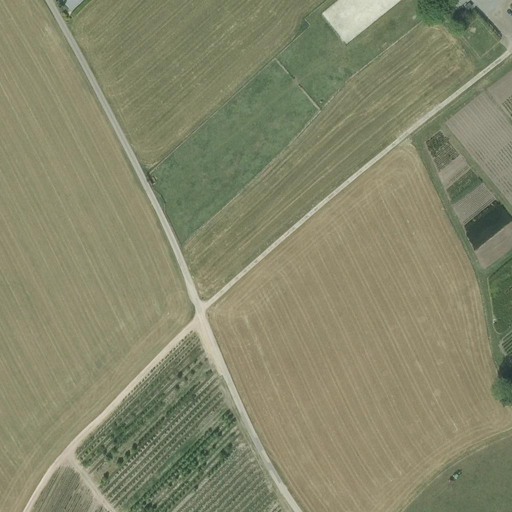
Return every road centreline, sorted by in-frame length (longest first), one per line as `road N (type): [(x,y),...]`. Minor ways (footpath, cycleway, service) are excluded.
road 1 (track): [(24,511),(50,467),(199,310),(511,49)]
road 2 (unclassified): [(297,511),(232,394),(171,241),(49,0)]
